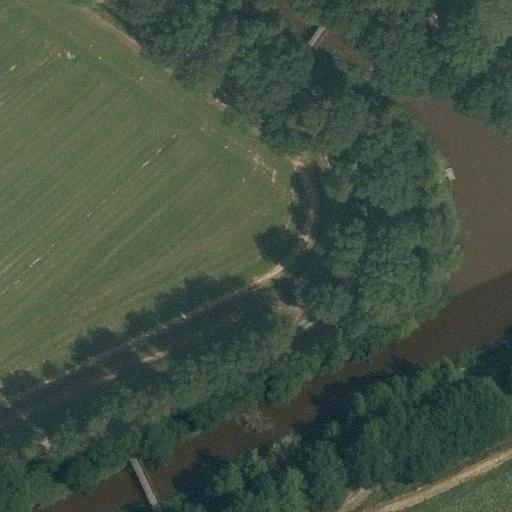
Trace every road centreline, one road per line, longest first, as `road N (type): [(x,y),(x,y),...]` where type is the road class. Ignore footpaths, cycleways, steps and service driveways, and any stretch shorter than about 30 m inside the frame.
road 1 (track): [(287,83),(353,147),(367,214),(358,260),(305,318),(110,413)]
road 2 (track): [(163,0),(287,83)]
road 3 (track): [(511,64),(403,0)]
road 4 (track): [(110,413),(0,465)]
